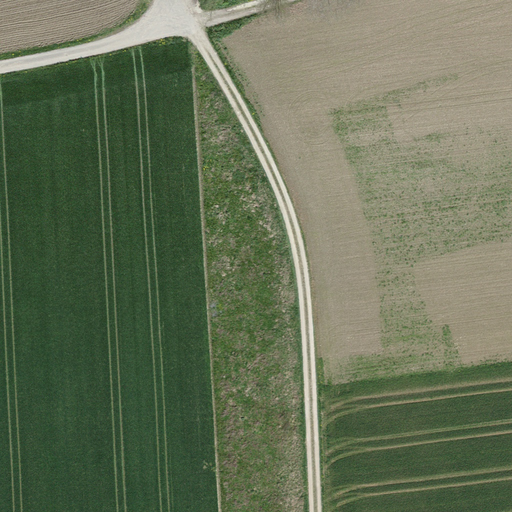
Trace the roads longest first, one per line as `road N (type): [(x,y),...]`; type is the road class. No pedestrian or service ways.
road 1 (track): [(317,511),(308,287),(283,185),(190,22)]
road 2 (unclassified): [(0,60),(190,22)]
